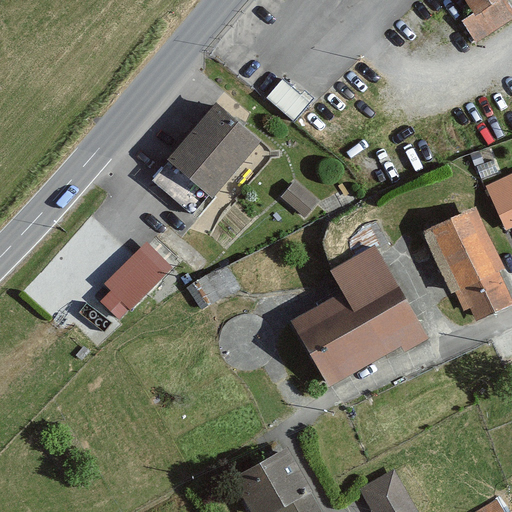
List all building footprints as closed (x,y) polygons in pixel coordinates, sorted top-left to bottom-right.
[(511,8),(506,0),(462,0),(470,11),(456,20),(472,44),(511,17),(511,8)] [(282,74),(266,91),(292,115),(309,98),(282,74)] [(209,99),(142,178),(190,218),(256,139),(209,99)] [(511,170),(483,182),(501,232),(511,227),(511,170)] [(315,199),(289,179),(274,199),(300,218),(315,199)] [(511,291),(472,206),(421,230),(462,319),(511,296),(511,291)] [(142,239),(99,283),(129,311),(171,267),(142,239)] [(334,294),(289,317),(324,386),(418,339),(369,241),(320,266),(334,294)] [(323,511),(324,511),(287,447),(250,469),(233,479),(251,511),(323,511)] [(419,511),(394,469),(359,490),(372,511),(419,511)] [(509,511),(502,495),(467,511),(509,511)]
